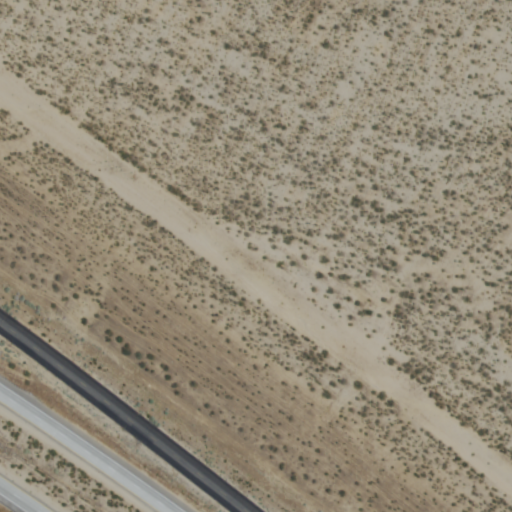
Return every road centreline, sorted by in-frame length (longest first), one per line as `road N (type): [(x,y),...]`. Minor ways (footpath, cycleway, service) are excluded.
road 1 (residential): [(0,324),(245,511)]
road 2 (motorway): [(167,511),(0,395)]
